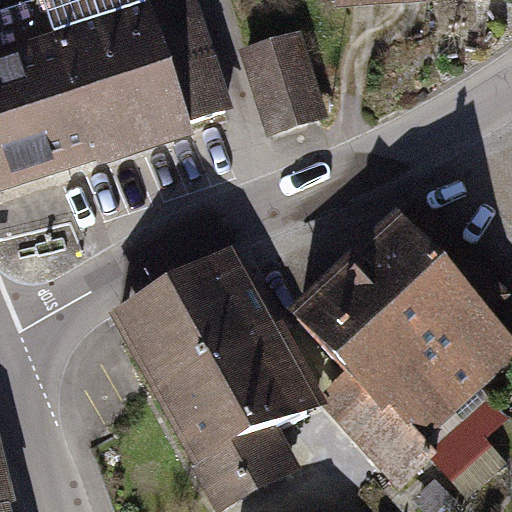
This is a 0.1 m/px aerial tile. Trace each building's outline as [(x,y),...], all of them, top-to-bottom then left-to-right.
[(0,188),(231,110),(193,0),(14,0),(0,5),(0,188)] [(299,37),(245,53),(270,134),(324,118),(299,37)] [(418,207),(361,256),(442,343),(393,387),(380,399),(416,439),(511,354),(511,347),(438,267),(459,251),(418,207)] [(361,256),(312,300),(393,387),(442,343),(361,256)] [(158,396),(267,337),(224,260),(118,320),(158,396)] [(312,300),(294,316),(349,376),(323,400),(401,486),(433,457),(416,439),(380,399),(393,387),(312,300)] [(267,337),(158,396),(221,511),(229,511),(299,474),(276,432),(309,414),(267,337)]
